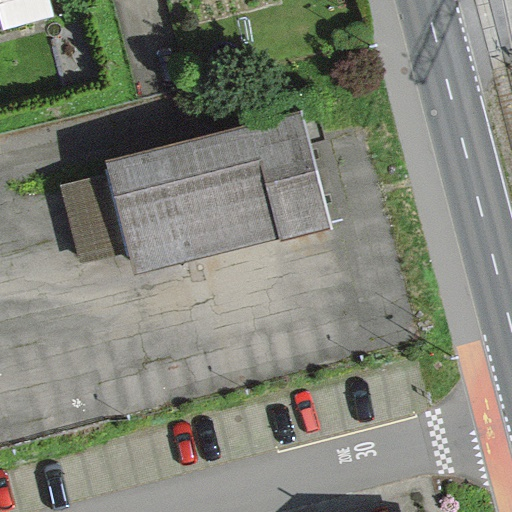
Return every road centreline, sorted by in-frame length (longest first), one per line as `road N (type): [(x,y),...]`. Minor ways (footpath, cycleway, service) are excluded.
road 1 (residential): [(181,511),(511,425)]
road 2 (primary): [(511,327),(426,0)]
